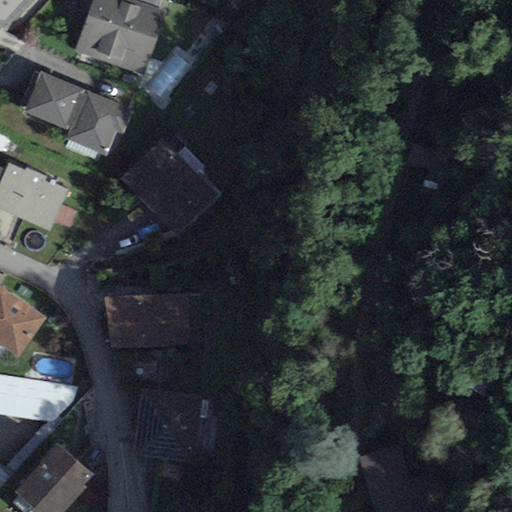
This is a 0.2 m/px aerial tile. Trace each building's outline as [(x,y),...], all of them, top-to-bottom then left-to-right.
[(91,0),(74,52),(143,75),(165,11),(158,9),(132,0),(91,0)] [(132,0),(158,9),(161,0),(132,0)] [(153,86),(171,97),(194,60),(176,49),(153,86)] [(133,112),(40,71),(23,111),(70,131),(66,139),(106,157),(117,133),(123,135),(133,112)] [(220,194),(163,136),(121,178),(177,235),(220,194)] [(416,145),(414,158),(435,160),(437,148),(416,145)] [(24,171),(7,163),(4,170),(0,178),(0,211),(49,233),(54,222),(62,205),(68,191),(45,180),(47,176),(27,167),(24,171)] [(78,212),(62,205),(54,222),(70,229),(78,212)] [(0,344),(19,357),(46,317),(0,286),(0,344)] [(188,293),(108,295),(110,346),(190,344),(188,293)] [(0,414),(52,423),(73,404),(76,387),(0,375),(0,414)] [(200,392),(139,386),(132,452),(194,458),(200,392)] [(62,511),(97,474),(58,439),(14,488),(41,511),(62,511)] [(398,443),(358,456),(375,511),(434,511),(433,491),(428,473),(409,479),(398,443)]
